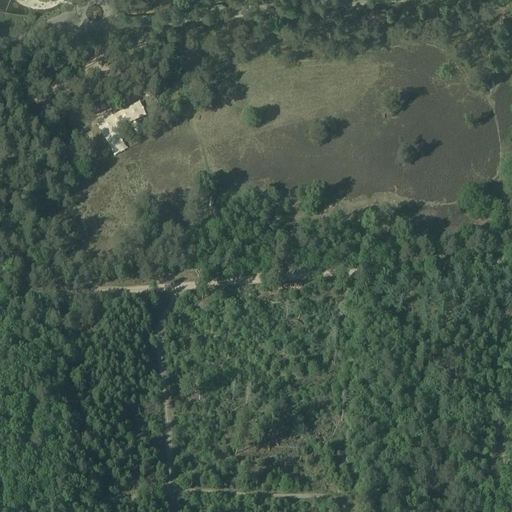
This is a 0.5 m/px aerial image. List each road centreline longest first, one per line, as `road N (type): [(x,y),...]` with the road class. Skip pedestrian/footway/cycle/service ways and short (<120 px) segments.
road 1 (track): [(511,257),(176,286)]
road 2 (track): [(168,484),(349,480),(349,511)]
road 3 (track): [(168,484),(158,331),(176,286)]
road 4 (track): [(176,286),(0,300)]
road 5 (track): [(0,510),(65,509),(168,484)]
